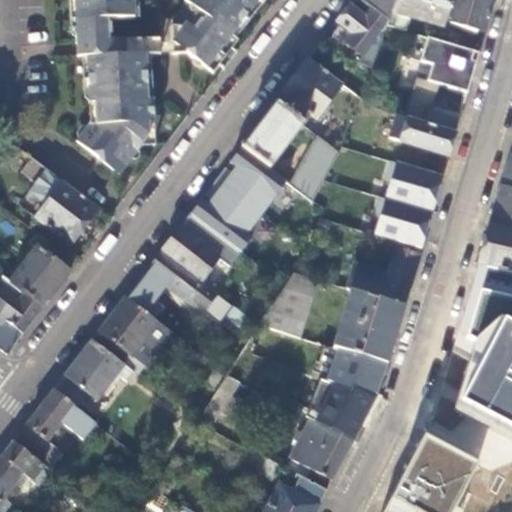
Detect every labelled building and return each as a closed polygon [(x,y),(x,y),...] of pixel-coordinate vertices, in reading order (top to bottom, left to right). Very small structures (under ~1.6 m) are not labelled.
[(75,0),(77,45),(88,45),(90,104),(96,103),(97,125),(91,125),(78,142),(121,174),(151,136),(151,122),(156,122),(155,99),(150,99),(147,55),(115,56),(115,54),(105,54),(102,20),(135,18),(133,0),(75,0)] [(184,0),(184,1),(185,3),(171,22),(172,55),(187,54),(213,73),(238,41),(231,36),(258,1),(263,4),(266,0),(184,0)] [(362,0),(372,7),(364,17),(349,5),(336,22),(351,34),(345,43),(361,56),(355,65),(370,70),(386,25),(394,0),(362,0)] [(444,21),(450,0),(394,0),(386,25),(409,33),(414,18),(443,26),(444,21)] [(477,35),(483,37),(492,5),(487,0),(450,0),(444,21),(478,31),(477,35)] [(439,85),(467,93),(474,70),(475,64),(470,62),(473,53),(417,35),(411,58),(432,64),(427,79),(416,76),(403,118),(422,123),(426,106),(433,107),(439,85)] [(341,85),(308,60),(291,81),(282,93),(293,102),(286,111),(302,124),(310,115),(315,119),(341,85)] [(286,111),(275,103),(255,129),(241,148),(269,168),(302,124),(286,111)] [(399,143),(448,158),(455,133),(422,123),(403,118),(396,115),(391,131),(402,134),(399,143)] [(312,201),(319,188),(338,153),(317,136),(290,184),(312,201)] [(216,181),(261,215),(286,182),(269,168),(241,148),(230,163),(236,167),(232,173),(226,168),(216,181)] [(511,151),(502,185),(511,187),(511,151)] [(70,245),(99,209),(31,158),(20,173),(36,185),(20,207),(70,245)] [(390,182),(385,199),(431,213),(437,193),(442,177),(391,162),(385,181),(390,182)] [(191,214),(241,252),(252,237),(247,233),(261,215),(216,181),(206,194),(212,199),(208,204),(202,200),(191,214)] [(511,187),(502,185),(490,225),(511,230),(511,187)] [(202,200),(208,204),(212,199),(206,194),(204,196),(202,200)] [(374,236),(420,250),(426,230),(431,213),(385,199),(380,198),(375,217),(379,219),(374,236)] [(218,258),(229,267),(241,252),(191,214),(190,214),(173,235),(161,251),(201,281),(218,258)] [(511,230),(490,225),(478,266),(511,273),(511,230)] [(57,289),(77,264),(37,233),(30,242),(36,247),(10,281),(43,308),(57,289)] [(351,292),(403,308),(418,257),(394,249),(387,274),(353,264),(346,290),(351,292)] [(201,281),(161,251),(152,262),(125,298),(145,313),(167,284),(203,312),(209,305),(245,333),(252,320),(201,281)] [(511,273),(478,266),(454,350),(469,359),(454,408),(511,439),(511,273)] [(318,281),(294,274),(285,287),(313,295),(318,281)] [(0,351),(6,355),(43,308),(10,281),(3,276),(0,279),(0,324),(0,325),(0,351)] [(313,295),(285,287),(260,326),(266,328),(291,336),(299,338),(313,295)] [(333,349),(386,366),(403,308),(351,292),(333,349)] [(145,313),(125,298),(110,317),(99,331),(102,334),(95,343),(124,365),(137,374),(170,333),(145,313)] [(291,336),(266,328),(260,336),(283,346),(291,336)] [(95,343),(92,340),(71,368),(53,392),(75,409),(88,393),(97,400),(117,374),(123,366),(124,365),(95,343)] [(246,358),(240,355),(227,376),(260,393),(268,377),(279,355),(260,345),(255,353),(251,361),(246,358)] [(250,350),(246,358),(251,361),(255,353),(250,350)] [(279,355),(268,377),(278,381),(288,360),(279,355)] [(133,373),(123,366),(117,374),(126,382),(133,373)] [(205,383),(214,389),(223,376),(214,370),(205,383)] [(75,409),(53,392),(30,421),(14,443),(43,465),(56,448),(46,441),(60,423),(83,441),(96,424),(75,409)] [(328,429),(352,441),(359,427),(335,415),(328,429)] [(426,431),(463,449),(474,455),(488,427),(463,415),(454,432),(431,420),(426,431)] [(301,425),(307,428),(312,420),(305,417),(301,425)] [(290,459),(331,481),(352,441),(328,429),(312,420),(307,428),(290,459)] [(462,511),(464,510),(458,505),(479,462),(426,434),(384,511),(462,511)] [(43,465),(14,443),(0,460),(0,510),(1,511),(8,502),(2,497),(21,473),(38,485),(49,470),(43,465)] [(275,479),(281,467),(267,460),(262,471),(275,479)] [(268,505),(280,511),(314,511),(319,505),(279,484),(268,505)] [(160,494),(152,490),(141,507),(148,511),(160,494)]
